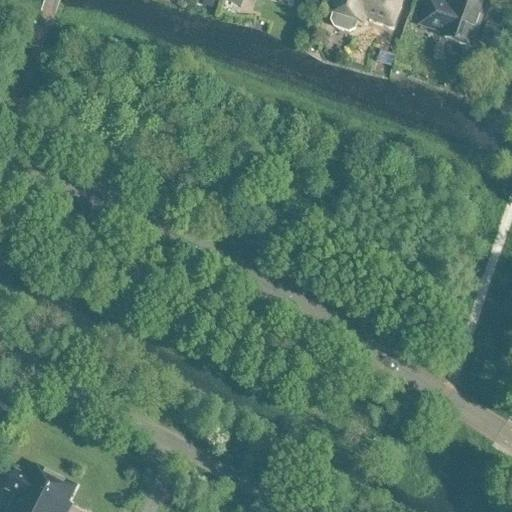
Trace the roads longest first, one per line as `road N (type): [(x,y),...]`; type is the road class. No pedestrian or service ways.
road 1 (tertiary): [(511,439),(238,270),(77,187),(0,161)]
road 2 (unclassified): [(281,511),(0,365)]
